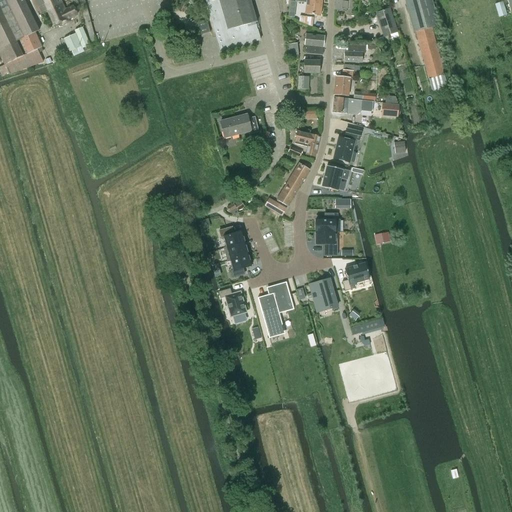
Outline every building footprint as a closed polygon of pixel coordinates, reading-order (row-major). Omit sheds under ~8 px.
[(2,0),(0,1),(0,55),(9,74),(43,62),(37,50),(42,47),(35,33),(39,31),(24,0),(2,0)] [(47,11),(62,4),(60,0),(34,0),(37,6),(44,4),(47,11)] [(218,0),(218,1),(207,4),(219,46),(220,51),(260,40),(259,35),(255,23),(257,23),(250,0),(218,0)] [(353,16),(355,0),(336,0),(335,11),(346,12),(346,15),(353,16)] [(407,0),(429,79),(444,75),(431,28),(439,25),(431,0),(407,0)] [(320,17),(322,5),(307,3),(305,15),(320,17)] [(65,9),(62,4),(47,11),(54,25),(77,15),(73,5),(65,9)] [(376,13),(377,16),(384,36),(397,32),(389,8),(376,13)] [(299,16),(298,20),(312,25),(313,17),(299,16)] [(74,31),(75,34),(63,39),(69,52),(80,47),(81,49),(90,45),(82,27),(74,31)] [(322,56),(324,37),(305,35),(304,52),(306,54),(322,56)] [(289,57),(298,55),(296,43),(287,45),(289,57)] [(348,45),(347,53),(344,53),(344,62),(362,63),(362,54),(365,54),(365,45),(348,45)] [(320,73),(320,61),(304,61),(304,73),(320,73)] [(343,70),(342,78),(336,77),(334,95),(348,97),(350,79),(352,80),(353,71),(343,70)] [(308,90),(309,77),(298,76),(298,89),(308,90)] [(373,102),(334,98),(333,113),(357,116),(361,111),(361,110),(372,111),(373,102)] [(398,117),(399,104),(382,103),(381,116),(398,117)] [(305,112),(305,120),(316,119),(316,111),(305,112)] [(247,116),(221,122),(225,139),(250,132),(251,135),(259,133),(255,117),(248,119),(247,116)] [(334,159),(350,163),(355,142),(353,141),(354,139),(359,141),(361,133),(347,129),(345,137),(346,137),(345,139),(339,138),(334,159)] [(312,134),(312,135),(297,132),(294,145),(307,148),(306,156),(315,158),(320,137),(319,137),(319,136),(318,134),(317,134),(314,133),(313,133),(312,134)] [(395,154),(396,153),(405,152),(404,142),(393,143),(395,154)] [(290,147),(288,153),(300,158),(302,152),(290,147)] [(288,207),(310,170),(299,164),(277,201),(288,207)] [(321,187),(338,191),(341,179),(347,180),(349,172),(327,166),(326,167),(327,167),(322,187),(321,187)] [(265,207),(282,217),(286,209),(270,199),(265,207)] [(241,201),(234,205),(237,209),(238,212),(245,208),(241,201)] [(230,213),(237,209),(234,205),(234,204),(227,208),(230,213)] [(324,220),(316,220),(316,232),(337,232),(337,233),(339,233),(339,232),(339,220),(337,220),(337,214),(325,214),(324,220)] [(232,227),(219,231),(221,238),(223,237),(226,248),(244,243),(241,232),(234,234),(232,227)] [(337,232),(316,232),(316,244),(323,244),(323,256),(337,256),(337,233),(337,232)] [(388,233),(374,235),(374,236),(376,244),(379,243),(390,241),(388,233)] [(226,248),(224,248),(224,249),(227,261),(228,262),(230,261),(248,255),(244,243),(226,248)] [(248,255),(230,261),(233,271),(230,272),(232,278),(244,274),(243,269),(251,266),(248,255)] [(348,280),(342,282),(345,291),(351,290),(349,285),(369,279),(365,264),(344,269),(348,280)] [(329,279),(309,285),(311,293),(313,299),(318,298),(322,311),(337,307),(337,306),(329,279)] [(258,298),(257,298),(267,334),(285,329),(286,329),(284,324),(282,324),(278,310),(293,306),(286,281),(285,281),(274,284),(276,291),(269,294),(269,295),(258,298)] [(221,292),(218,292),(220,299),(223,298),(225,297),(231,317),(246,313),(246,311),(240,292),(232,295),(230,289),(221,292)] [(358,316),(352,311),(349,316),(355,320),(358,316)]
